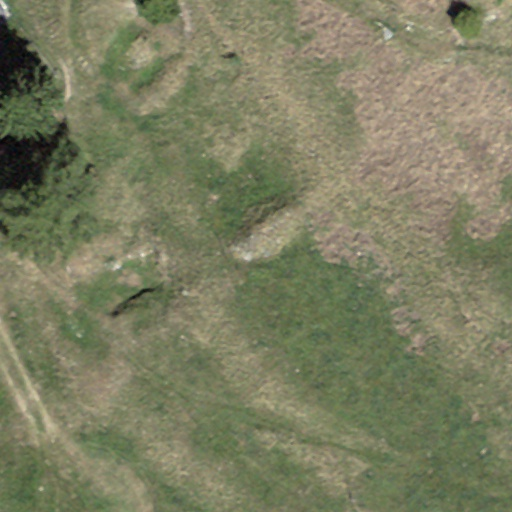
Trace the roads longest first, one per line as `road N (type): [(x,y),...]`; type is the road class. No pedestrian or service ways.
road 1 (track): [(0,264),(66,307),(133,369),(205,406),(299,427),(400,465),(438,511)]
road 2 (track): [(0,346),(84,511)]
